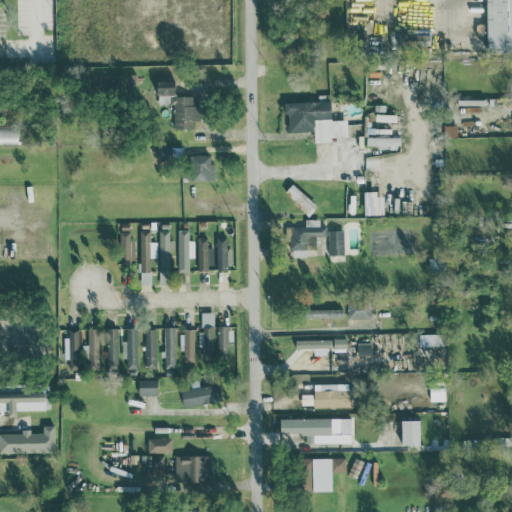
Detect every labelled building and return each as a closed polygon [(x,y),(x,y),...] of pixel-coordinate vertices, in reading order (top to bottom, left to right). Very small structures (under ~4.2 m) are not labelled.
[(511,0),(485,0),(487,52),(511,51),(511,0)] [(174,80),(157,81),(157,104),(173,104),(174,129),(194,128),(194,120),(199,120),(199,105),(193,105),(193,95),(174,96),(174,80)] [(330,100),(286,102),(286,132),(314,131),(314,141),(331,141),(330,137),(347,136),(347,119),(331,120),(330,100)] [(0,142),(18,143),(18,126),(0,125),(0,142)] [(456,137),(456,125),(442,125),(443,137),(456,137)] [(212,181),(212,155),(187,155),(187,181),(212,181)] [(283,193),(308,215),(317,205),(292,183),(283,193)] [(363,215),(384,214),(383,192),(363,193),(363,215)] [(285,226),(285,241),(291,241),(291,257),(306,256),(306,249),(315,249),(315,235),(326,235),(326,225),(319,225),(319,218),(304,218),(305,226),(285,226)] [(149,257),(157,257),(156,240),(149,240),(149,229),(139,229),(139,274),(140,274),(140,281),(149,281),(149,257)] [(158,229),(159,271),(169,271),(169,248),(174,248),(174,239),(169,239),(169,229),(158,229)] [(178,271),(189,270),(189,257),(194,257),(194,229),(177,229),(178,271)] [(328,255),(344,254),(343,229),(327,230),(328,255)] [(226,249),(226,236),(216,236),(217,270),(231,270),(230,249),(226,249)] [(213,247),(207,247),(207,238),(197,238),(198,268),(213,268),(213,247)] [(370,317),(370,301),(346,301),(347,318),(370,317)] [(342,308),(303,308),(303,316),(342,317),(342,308)] [(215,311),(201,311),(201,332),(198,332),(198,347),(203,347),(203,357),(227,357),(227,325),(215,325),(215,311)] [(176,367),(176,326),(163,326),(163,357),(165,357),(165,367),(176,367)] [(118,327),(99,327),(99,346),(101,346),(100,365),(118,365),(118,327)] [(135,327),(125,327),(126,339),(121,339),(122,358),(126,358),(126,368),(136,368),(135,327)] [(156,367),(155,328),(144,328),(145,367),(156,367)] [(194,361),(195,328),(181,328),(180,350),(183,350),(183,361),(194,361)] [(425,333),(425,345),(443,344),(442,333),(425,333)] [(313,347),(313,354),(329,354),(329,338),(295,338),(295,347),(313,347)] [(138,393),(157,393),(157,378),(138,379),(138,393)] [(313,383),(313,406),(354,405),(354,389),(347,389),(347,382),(313,383)] [(220,400),(218,384),(181,388),(182,404),(220,400)] [(445,400),(444,386),(429,386),(429,400),(445,400)] [(0,409),(7,410),(7,415),(16,415),(16,410),(44,409),(44,391),(0,391),(0,409)] [(312,404),(312,393),(301,393),(301,404),(312,404)] [(279,432),(305,432),(305,442),(350,442),(350,416),(279,417),(279,432)] [(419,419),(401,419),(401,443),(419,443),(419,419)] [(0,432),(0,452),(54,451),(54,424),(42,424),(42,432),(31,432),(31,428),(21,428),(21,432),(0,432)] [(211,455),(175,454),(174,481),(210,482),(211,455)] [(344,457),(295,457),(295,491),(332,490),(331,472),(344,472),(344,457)]
